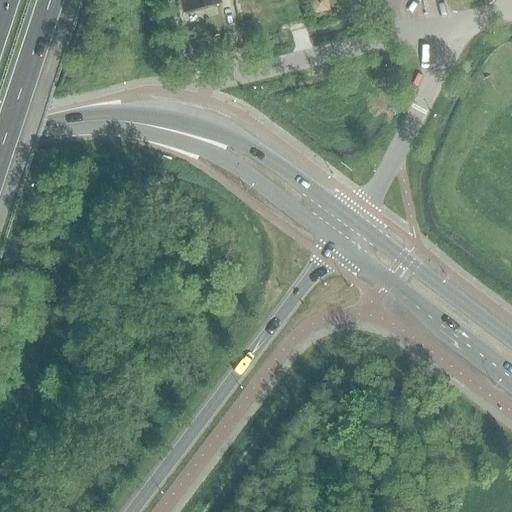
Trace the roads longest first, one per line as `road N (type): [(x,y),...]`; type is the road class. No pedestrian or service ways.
road 1 (trunk): [(132,511),(337,242)]
road 2 (residential): [(207,87),(447,25)]
road 3 (residential): [(353,221),(430,91),(447,25)]
road 4 (primary): [(337,242),(511,372)]
road 5 (primary): [(353,221),(233,139),(164,130)]
road 6 (primary): [(164,130),(246,174),(337,242)]
road 7 (primary): [(511,340),(353,221)]
road 8 (trunk): [(0,148),(49,0)]
